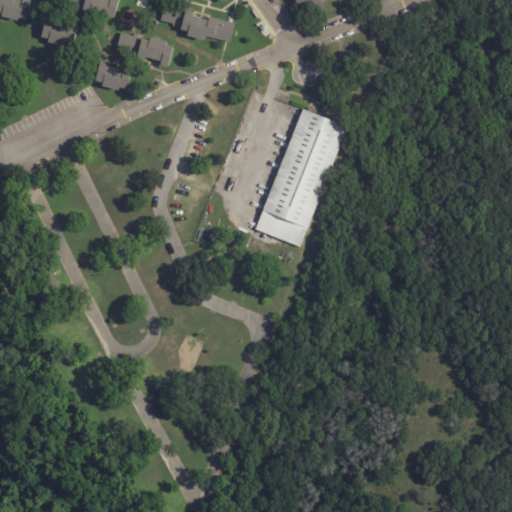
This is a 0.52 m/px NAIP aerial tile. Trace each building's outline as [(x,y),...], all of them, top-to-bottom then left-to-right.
[(0,0),(15,0),(23,2),(23,0),(31,0),(26,21),(18,19),(17,22),(1,17),(2,14),(0,13),(0,0)] [(119,0),(115,19),(107,17),(106,20),(90,16),(91,12),(84,11),(84,12),(79,10),(78,13),(74,12),(75,10),(62,6),(63,0),(119,0)] [(306,6),(297,0),(326,0),(320,11),(314,6),(313,7),(311,6),(310,8),(306,6)] [(195,12),(194,16),(209,20),(210,16),(218,18),(218,20),(236,24),(231,44),(213,39),(214,38),(206,36),(204,40),(188,35),(189,31),(182,29),(182,27),(178,26),(177,28),(174,27),(174,25),(161,22),(166,4),(187,9),(187,10),(195,12)] [(48,18),(55,19),(54,23),(70,27),(71,24),(79,26),(73,46),(65,44),(65,47),(48,43),(49,40),(42,38),(47,18),(48,18)] [(169,68),(161,66),(162,62),(146,58),(145,62),(138,60),(138,57),(117,52),(122,34),(135,38),(135,36),(139,37),(139,39),(143,40),(143,39),(150,41),(151,38),(168,42),(167,45),(174,47),(169,68)] [(106,62),(109,62),(108,66),(124,70),(125,67),(133,69),(128,89),(120,87),(119,90),(103,86),(104,83),(96,81),(101,61),(106,62)] [(308,110),(348,126),(300,247),(256,229),(303,108),(308,110)]
